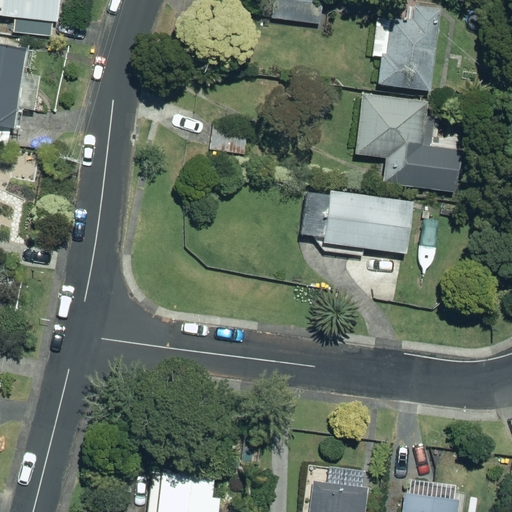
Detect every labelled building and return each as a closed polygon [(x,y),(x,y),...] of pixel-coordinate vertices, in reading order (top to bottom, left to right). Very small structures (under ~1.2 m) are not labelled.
[(12,34),(50,38),(51,24),(55,24),(57,0),(0,0),(0,17),(13,19),(12,34)] [(273,0),(271,19),(317,25),(320,0),(273,0)] [(375,86),(428,94),(439,10),(407,5),(405,20),(390,18),(385,56),(379,55),(375,86)] [(0,147),(7,149),(10,129),(11,129),(15,109),(33,112),(38,78),(32,77),(33,72),(22,71),(26,48),(3,45),(4,40),(0,39),(0,147)] [(380,185),(416,190),(426,103),(359,95),(352,157),(383,161),(380,185)] [(209,151),(242,155),(245,130),(212,126),(209,151)] [(320,246),(404,256),(411,203),(326,192),(326,197),(303,194),(297,238),(320,241),(320,246)] [(217,470),(232,472),(234,452),(220,450),(217,470)] [(146,511),(208,511),(210,496),(202,495),(204,475),(152,469),(146,511)] [(138,474),(116,472),(115,496),(136,498),(138,474)] [(306,511),(364,511),(367,492),(310,485),(306,511)] [(399,511),(455,511),(457,504),(402,497),(399,511)]
